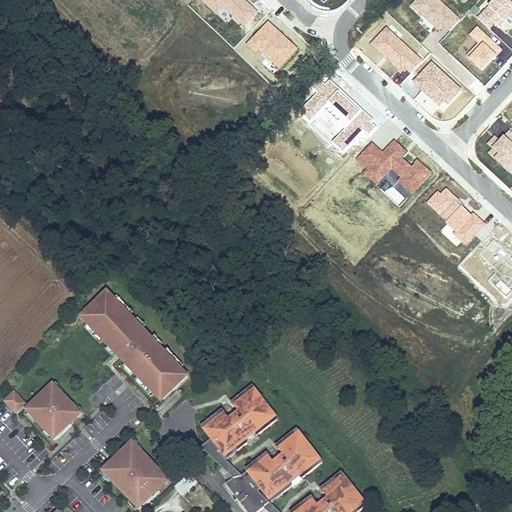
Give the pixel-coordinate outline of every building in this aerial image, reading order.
[(107,294),(81,318),(87,325),(103,342),(108,348),(116,356),(126,366),(133,374),(138,379),(154,396),(161,403),(187,378),(181,371),(165,354),(160,349),(152,341),(142,331),(135,323),(129,317),(114,301),(107,294)] [(133,314),(117,297),(114,301),(129,317),(133,314)] [(145,327),(138,319),(135,323),(142,331),(145,327)] [(87,325),(84,329),(100,346),(103,342),(87,325)] [(163,346),(155,338),(152,341),(160,349),(163,346)] [(108,348),(105,351),(113,359),(116,356),(108,348)] [(184,368),(168,351),(165,354),(181,371),(184,368)] [(126,366),(122,369),(130,377),(133,374),(126,366)] [(138,379),(135,382),(151,399),(154,396),(138,379)] [(64,393),(56,384),(53,387),(60,396),(64,393)] [(30,409),(28,411),(36,420),(36,419),(46,429),(46,430),(54,439),(64,429),(61,426),(65,422),(68,425),(79,415),(71,407),(70,407),(60,397),(60,396),(53,387),(42,397),(45,401),(41,404),(38,401),(30,409)] [(275,417),(253,390),(248,394),(246,391),(236,399),(238,402),(233,406),(238,412),(234,415),(228,420),(223,414),(218,417),(216,415),(206,423),(208,426),(203,430),(211,441),(202,448),(234,479),(225,486),(245,511),(258,511),(264,508),(267,511),(358,511),(361,510),(359,507),(364,503),(343,476),(338,480),(336,477),(325,485),(328,488),(322,492),(327,498),(318,506),(313,500),(308,504),(306,501),(295,509),(297,511),(296,511),(276,511),(255,492),(260,488),(269,500),(274,496),(276,499),(286,491),(284,488),(304,472),(306,475),(316,467),(314,464),(319,460),(298,433),(293,437),(291,434),(281,442),(283,445),(277,449),(282,455),(273,463),(268,457),(263,460),(261,458),(250,466),(253,469),(247,473),(241,478),(224,462),(242,448),(239,445),(259,429),(261,432),(272,424),(270,421),(275,417)] [(25,405),(14,393),(4,402),(15,414),(25,405)] [(82,412),(74,403),(71,407),(79,415),(82,412)] [(28,411),(24,414),(32,423),(36,420),(28,411)] [(261,432),(259,429),(239,445),(242,448),(261,432)] [(42,434),(50,442),(54,439),(46,430),(42,434)] [(143,451),(135,443),(132,446),(139,454),(143,451)] [(114,463),(104,472),(111,480),(112,479),(132,500),(131,501),(138,509),(148,499),(146,496),(153,489),(156,492),(166,482),(158,474),(157,475),(138,455),(139,454),(132,446),(122,455),(124,458),(117,465),(114,463)] [(122,455),(114,463),(117,465),(124,458),(122,455)] [(170,479),(162,471),(158,474),(166,482),(170,479)] [(104,472),(100,476),(108,483),(111,480),(104,472)] [(306,475),(304,472),(284,488),(286,491),(306,475)] [(197,482),(189,474),(175,488),(183,496),(197,482)] [(146,496),(148,499),(156,492),(153,489),(146,496)] [(131,501),(127,504),(135,511),(138,509),(131,501)]
